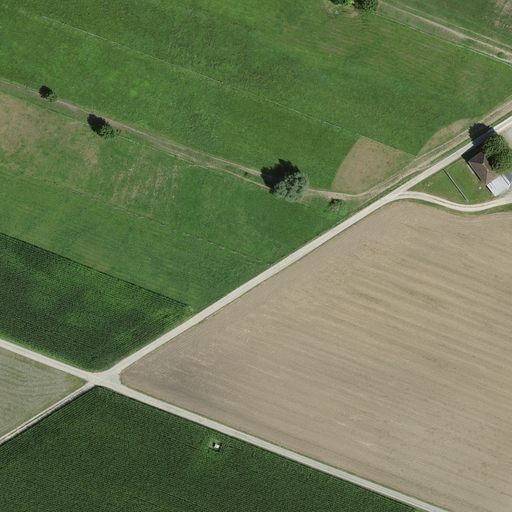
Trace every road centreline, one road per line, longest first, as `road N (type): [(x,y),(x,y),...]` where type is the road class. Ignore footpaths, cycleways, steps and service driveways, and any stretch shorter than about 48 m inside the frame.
road 1 (track): [(511,118),(99,377),(450,511)]
road 2 (track): [(511,199),(452,206),(395,192)]
